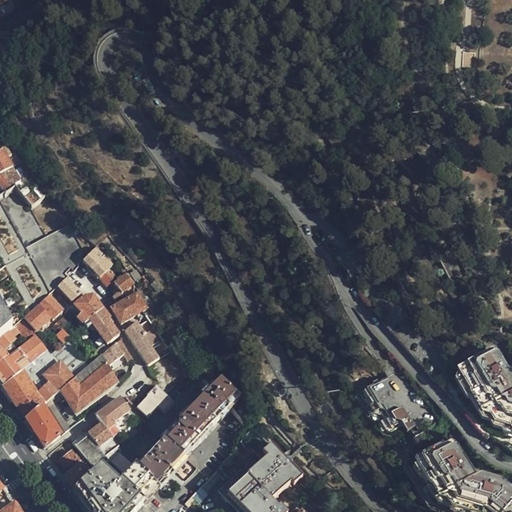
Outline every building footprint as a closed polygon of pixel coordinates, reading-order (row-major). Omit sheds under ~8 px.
[(0,0),(0,13),(3,19),(21,8),(15,0),(0,0)] [(0,176),(7,172),(13,169),(3,151),(0,152),(0,176)] [(0,176),(0,185),(5,196),(16,188),(7,172),(0,176)] [(44,199),(49,195),(41,184),(36,188),(44,199)] [(34,192),(26,200),(33,208),(41,201),(34,192)] [(28,243),(48,290),(62,284),(57,271),(87,258),(72,224),(28,243)] [(90,256),(84,263),(88,267),(99,280),(109,271),(114,266),(97,250),(90,256)] [(109,271),(99,280),(108,288),(117,279),(109,271)] [(125,278),(116,286),(120,291),(122,295),(134,285),(127,276),(125,278)] [(68,278),(58,288),(72,304),(83,296),(68,278)] [(116,286),(110,291),(107,293),(112,298),(120,291),(116,286)] [(120,291),(112,298),(117,303),(125,298),(122,295),(120,291)] [(139,295),(113,311),(121,326),(138,316),(141,321),(150,314),(139,295)] [(49,296),(39,306),(52,319),(53,321),(63,312),(49,296)] [(84,326),(104,311),(93,297),(86,298),(76,307),(82,315),(78,318),(84,326)] [(52,319),(39,306),(24,319),(37,333),(52,319)] [(0,339),(12,329),(0,307),(0,339)] [(108,347),(120,337),(109,322),(110,320),(104,311),(84,326),(86,328),(88,330),(92,327),(108,347)] [(0,339),(0,364),(35,336),(22,320),(12,329),(0,339)] [(138,322),(125,333),(149,368),(160,360),(151,347),(160,341),(146,322),(141,326),(138,322)] [(63,332),(57,324),(53,329),(58,336),(63,332)] [(75,328),(67,335),(71,339),(79,333),(75,328)] [(63,332),(58,336),(57,337),(64,345),(68,342),(71,339),(67,335),(63,332)] [(0,364),(0,379),(5,386),(23,372),(48,352),(35,336),(0,364)] [(23,372),(37,396),(38,395),(50,385),(43,377),(61,364),(75,381),(89,369),(68,342),(64,345),(51,355),(48,352),(23,372)] [(104,356),(110,351),(109,350),(104,346),(100,349),(104,356)] [(511,427),(511,384),(503,367),(499,368),(491,352),(456,369),(479,414),(494,417),(494,424),(511,427)] [(75,381),(61,392),(78,418),(119,385),(103,357),(89,369),(75,381)] [(47,404),(52,400),(61,392),(75,381),(61,364),(43,377),(50,385),(38,395),(47,404)] [(4,387),(20,411),(37,396),(23,372),(5,386),(4,387)] [(166,431),(161,438),(167,443),(188,462),(196,453),(193,450),(240,399),(236,396),(220,381),(176,430),(177,432),(173,436),(166,431)] [(405,404),(396,388),(389,392),(383,381),(365,390),(376,413),(381,410),(393,430),(411,420),(403,405),(405,404)] [(174,403),(166,396),(157,387),(147,398),(137,409),(148,419),(159,409),(164,414),(174,403)] [(20,411),(27,422),(42,409),(47,404),(38,395),(37,396),(20,411)] [(52,400),(47,404),(66,434),(71,430),(52,400)] [(130,412),(120,400),(96,419),(107,432),(115,426),(113,425),(130,412)] [(27,422),(46,450),(61,438),(42,409),(27,422)] [(107,432),(96,419),(82,430),(86,434),(109,464),(123,452),(107,432)] [(73,446),(75,448),(96,475),(101,471),(109,464),(86,434),(73,446)] [(511,511),(511,482),(484,475),(479,478),(459,442),(421,462),(442,503),(477,511),(511,511)] [(141,472),(160,491),(188,462),(167,443),(141,472)] [(289,511),(277,499),(292,484),(295,487),(304,478),(272,445),(263,454),(268,459),(254,473),(250,477),(244,471),(233,482),(221,494),(238,511),(289,511)] [(65,478),(76,493),(92,479),(77,460),(75,461),(71,456),(61,464),(69,475),(65,478)] [(250,477),(254,473),(252,470),(248,473),(235,458),(222,470),(233,482),(244,471),(250,477)] [(89,511),(140,511),(160,491),(141,472),(137,469),(120,487),(101,471),(96,475),(92,479),(76,493),(89,511)]
